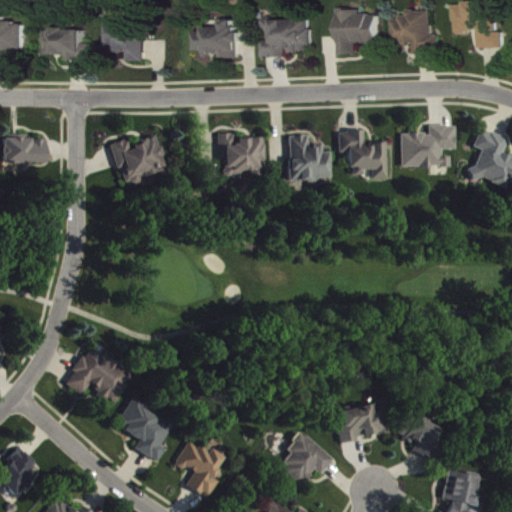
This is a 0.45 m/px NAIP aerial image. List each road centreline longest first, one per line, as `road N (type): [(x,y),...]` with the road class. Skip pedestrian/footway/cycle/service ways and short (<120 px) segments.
road 1 (residential): [(0,98),(461,90),(511,100)]
road 2 (residential): [(17,394),(159,511),(376,492)]
road 3 (residential): [(0,412),(45,355),(64,304),(77,242),(79,98)]
